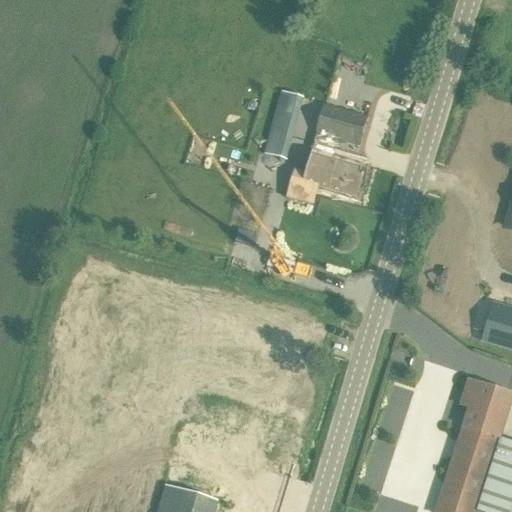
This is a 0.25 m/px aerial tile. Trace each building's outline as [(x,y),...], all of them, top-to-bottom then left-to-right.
[(259,154),(256,166),(274,170),(278,159),(285,161),(303,98),(282,92),(264,155),(259,154)] [(324,106),(316,134),(338,141),(359,147),(367,118),(324,106)] [(333,159),(338,141),(316,134),(311,152),(333,159)] [(295,172),(287,201),(313,207),(317,190),(358,200),(367,167),(312,153),(306,175),(295,172)] [(255,250),(259,238),(240,231),(236,243),(255,250)] [(511,306),(495,300),(483,334),(511,344),(511,306)] [(468,409),(434,511),(473,511),(497,441),(511,396),(468,382),(460,407),(468,409)] [(473,511),(511,511),(511,510),(511,446),(497,441),(473,511)] [(213,511),(217,502),(164,487),(157,511),(213,511)]
